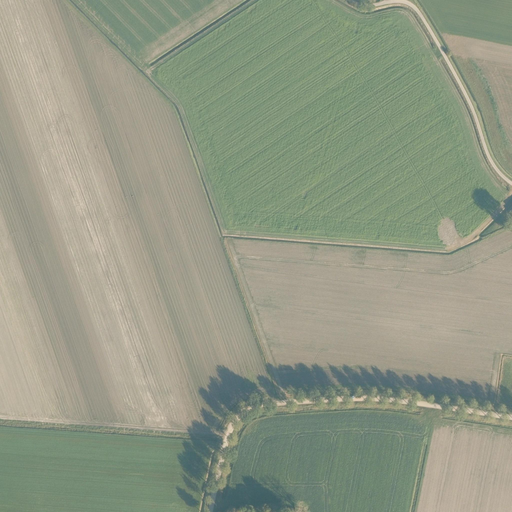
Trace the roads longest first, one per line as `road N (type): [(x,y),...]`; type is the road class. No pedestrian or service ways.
road 1 (tertiary): [(210,511),(228,430),(262,405),(368,399),(511,417)]
road 2 (unclassified): [(511,184),(489,158),(470,104),(416,9),(395,0),(348,0)]
